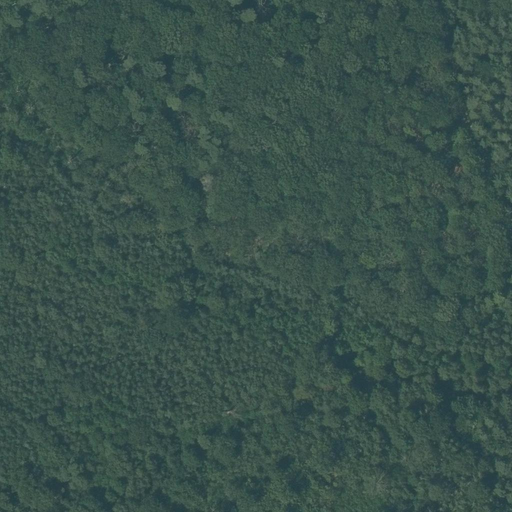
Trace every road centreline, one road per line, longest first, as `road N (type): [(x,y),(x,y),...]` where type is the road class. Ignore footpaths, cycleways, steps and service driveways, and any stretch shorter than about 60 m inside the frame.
road 1 (track): [(431,0),(474,144),(485,160),(511,164)]
road 2 (track): [(130,0),(0,43)]
